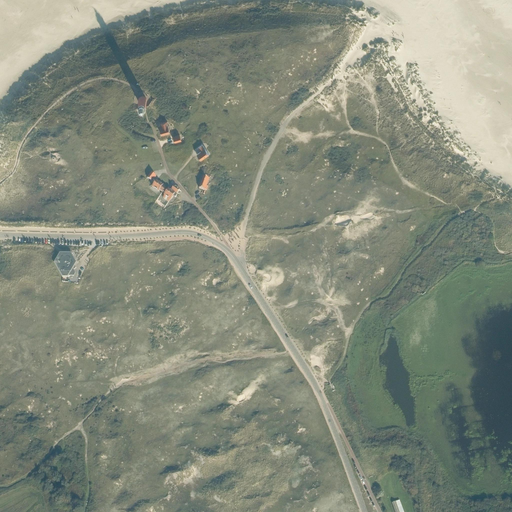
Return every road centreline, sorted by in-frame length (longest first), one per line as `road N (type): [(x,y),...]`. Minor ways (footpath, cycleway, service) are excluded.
road 1 (track): [(242,270),(248,210),(273,143),(390,8)]
road 2 (unclassified): [(231,255),(185,232),(0,234)]
road 3 (unclassified): [(321,397),(231,255)]
road 4 (unclassified): [(151,123),(171,177),(231,255)]
road 5 (unclassified): [(380,511),(321,397)]
road 6 (unclassified): [(363,511),(321,397)]
